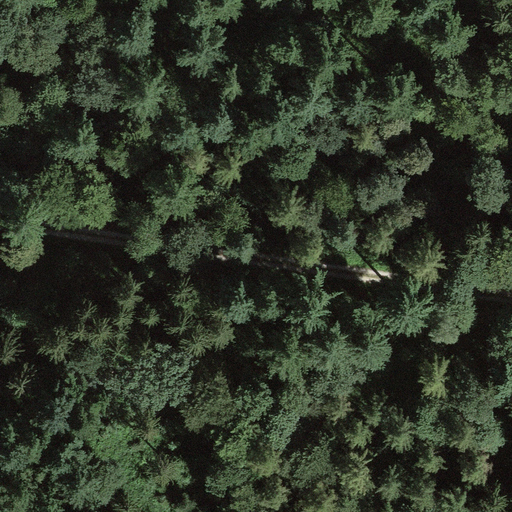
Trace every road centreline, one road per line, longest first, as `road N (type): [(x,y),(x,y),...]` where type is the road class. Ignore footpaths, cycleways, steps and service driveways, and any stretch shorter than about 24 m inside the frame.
road 1 (track): [(0,391),(168,373),(511,310)]
road 2 (track): [(511,297),(0,222)]
